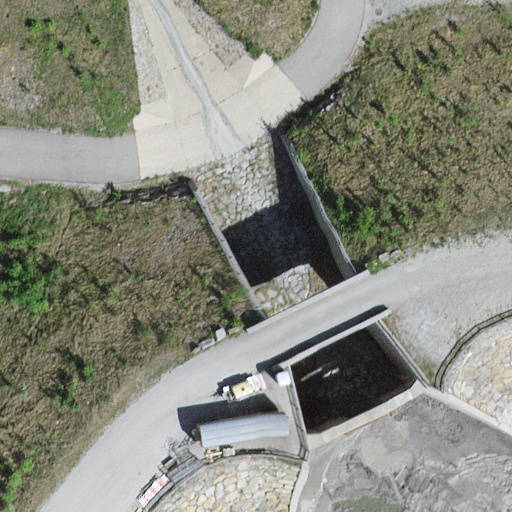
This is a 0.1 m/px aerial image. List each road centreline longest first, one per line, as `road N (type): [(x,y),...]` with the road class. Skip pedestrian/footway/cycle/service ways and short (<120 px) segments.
road 1 (track): [(511,259),(366,287),(248,350),(110,456),(73,511)]
road 2 (track): [(337,0),(336,25),(293,82),(170,139),(52,164),(0,157)]
